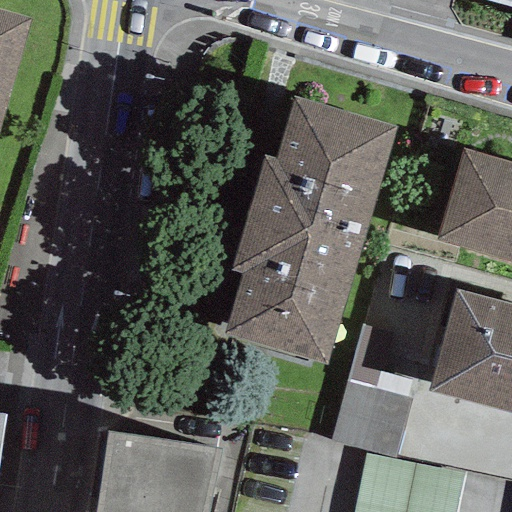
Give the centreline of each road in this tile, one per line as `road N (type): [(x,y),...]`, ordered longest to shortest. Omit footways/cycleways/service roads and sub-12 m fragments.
road 1 (secondary): [(46,511),(118,0)]
road 2 (residential): [(237,0),(511,76)]
